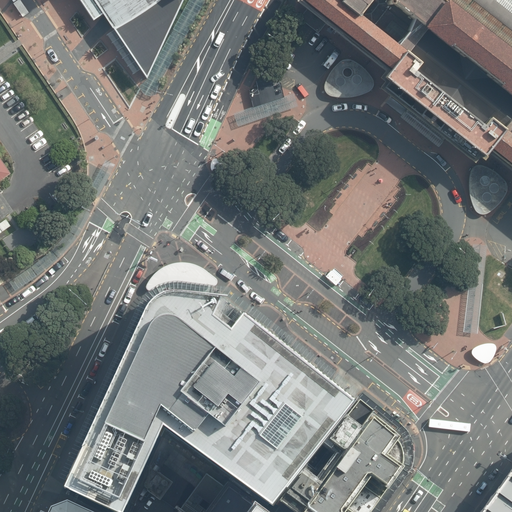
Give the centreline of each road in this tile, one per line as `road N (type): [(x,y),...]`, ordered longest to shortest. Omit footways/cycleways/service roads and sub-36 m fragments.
road 1 (tertiary): [(153,176),(207,188),(482,406)]
road 2 (tertiary): [(459,437),(184,221),(153,176)]
road 3 (secondary): [(153,176),(138,233),(49,414)]
road 4 (residential): [(0,329),(58,283),(109,211),(153,176)]
road 5 (unclassified): [(153,176),(26,0)]
road 6 (secondary): [(153,176),(252,0)]
